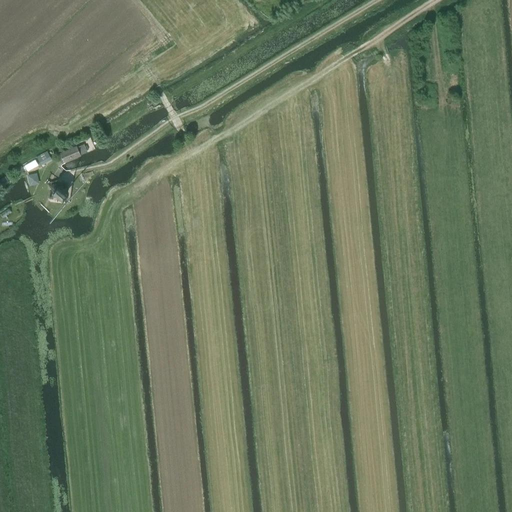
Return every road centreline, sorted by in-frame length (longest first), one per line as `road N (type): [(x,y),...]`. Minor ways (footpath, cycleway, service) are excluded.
road 1 (track): [(133,0),(166,39),(140,59),(189,153),(442,0)]
road 2 (track): [(410,267),(399,123),(377,40)]
